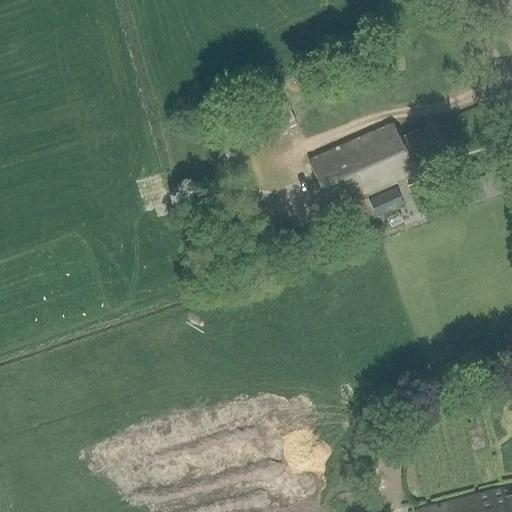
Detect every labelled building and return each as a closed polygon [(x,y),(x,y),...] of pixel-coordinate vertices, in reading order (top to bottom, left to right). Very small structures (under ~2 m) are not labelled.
[(231,130),(242,154),(299,129),(288,105),(231,130)] [(413,168),(444,155),(430,123),(399,137),(393,123),(309,160),(331,210),(415,173),(413,168)] [(408,186),(413,199),(424,195),(418,182),(408,186)] [(396,187),(369,200),(377,217),(404,204),(396,187)] [(511,511),(511,496),(505,498),(503,490),(420,511),(419,511),(511,511)]
